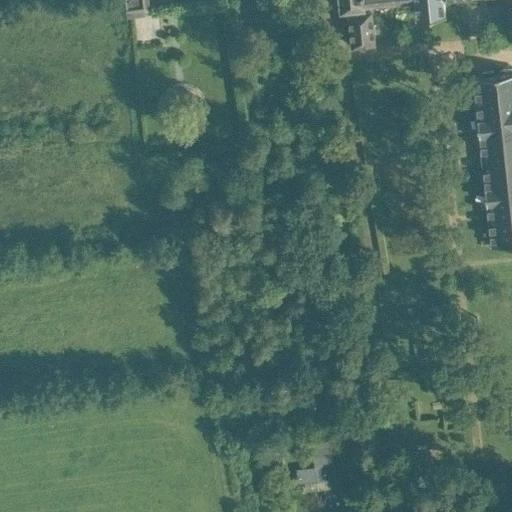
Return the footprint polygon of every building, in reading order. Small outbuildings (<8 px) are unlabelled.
[(120,0),(121,14),(140,14),(139,0),(120,0)] [(443,0),(339,0),(340,8),(348,7),(351,45),(375,43),(371,5),(416,0),(417,12),(445,9),(443,0)] [(500,72),(497,72),(500,101),(511,99),(511,67),(500,69),(500,72)] [(473,75),(476,103),(500,101),(497,72),(494,73),(494,69),(481,71),(481,74),(473,75)] [(511,99),(500,101),(503,129),(511,127),(511,99)] [(476,103),(479,131),(503,129),(500,101),(476,103)] [(511,127),(503,129),(506,157),(511,156),(511,127)] [(479,131),(482,159),(506,157),(503,129),(479,131)] [(482,159),(486,188),(509,185),(506,157),(482,159)] [(486,188),(489,216),(511,213),(511,208),(509,185),(486,188)] [(511,213),(489,216),(492,244),(500,243),(500,247),(511,245),(511,213)] [(332,462),(329,435),(307,437),(310,464),(332,462)] [(282,464),(284,448),(272,446),(270,462),(282,464)] [(296,467),(298,480),(335,475),(333,462),(296,467)]
